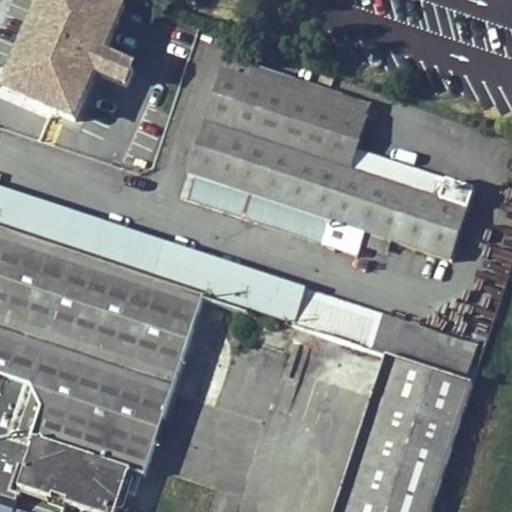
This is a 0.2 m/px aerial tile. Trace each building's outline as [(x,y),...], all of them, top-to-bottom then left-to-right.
[(125,0),(41,0),(3,89),(80,123),(101,75),(131,88),(142,63),(112,50),(133,2),(125,0)] [(229,61),(224,75),(368,124),(373,108),(229,61)] [(453,185),(425,175),(379,159),(358,152),(368,124),(224,75),(190,175),(197,178),(189,202),(357,257),(361,246),(365,235),(392,244),(400,246),(452,264),(477,193),(453,185)] [(458,171),(429,162),(383,146),(379,159),(425,175),(453,185),(458,171)] [(0,222),(296,327),(308,291),(166,247),(0,188),(0,222)] [(0,505),(16,511),(20,500),(22,490),(88,511),(146,511),(148,507),(123,499),(125,493),(135,497),(141,479),(131,476),(133,472),(147,477),(206,298),(0,229),(0,505)] [(388,255),(392,244),(365,235),(361,246),(388,255)] [(385,316),(308,291),(296,327),(374,354),(385,316)] [(466,384),(478,349),(385,316),(374,354),(387,358),(466,384)] [(432,511),(474,387),(466,384),(387,358),(344,511),(432,511)]
